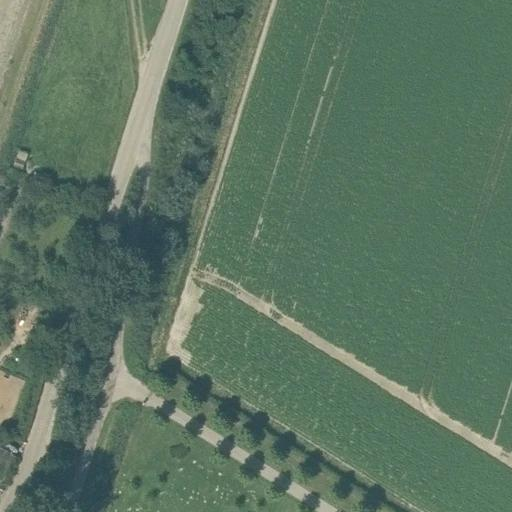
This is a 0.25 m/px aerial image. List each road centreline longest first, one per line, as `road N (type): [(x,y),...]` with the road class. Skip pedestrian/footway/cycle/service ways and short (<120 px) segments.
road 1 (unclassified): [(5,511),(51,400),(139,113)]
road 2 (unclassified): [(68,511),(111,376),(141,156),(139,113)]
